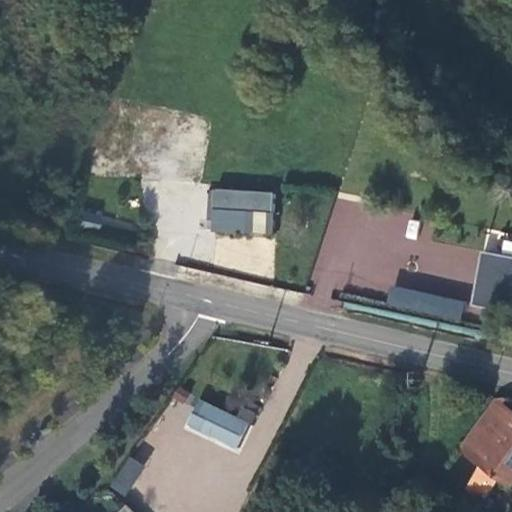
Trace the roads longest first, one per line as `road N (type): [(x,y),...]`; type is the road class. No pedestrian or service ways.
road 1 (secondary): [(211,304),(511,374)]
road 2 (residential): [(211,304),(155,371),(0,501)]
road 3 (secondary): [(0,250),(211,304)]
